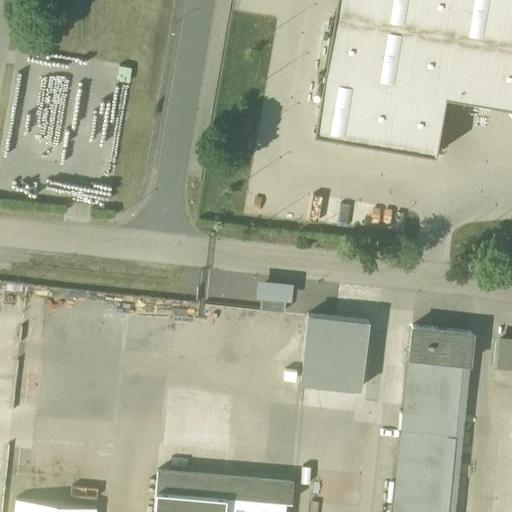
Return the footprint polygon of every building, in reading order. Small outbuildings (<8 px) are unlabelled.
[(511,0),(338,0),(316,132),(440,153),(450,93),(511,103),(511,0)] [(378,323),(329,318),(323,369),(373,374),(378,323)] [(412,327),(408,356),(469,363),(471,333),(412,327)] [(511,344),(495,343),(493,363),(511,365),(511,344)] [(453,511),(469,363),(408,356),(393,511),(453,511)] [(158,472),(156,492),(223,498),(283,503),(290,504),(291,484),(158,472)] [(222,511),(223,498),(156,492),(155,492),(153,511),(222,511)] [(93,511),(94,504),(10,497),(8,511),(93,511)] [(282,511),(283,503),(223,498),(222,511),(282,511)]
